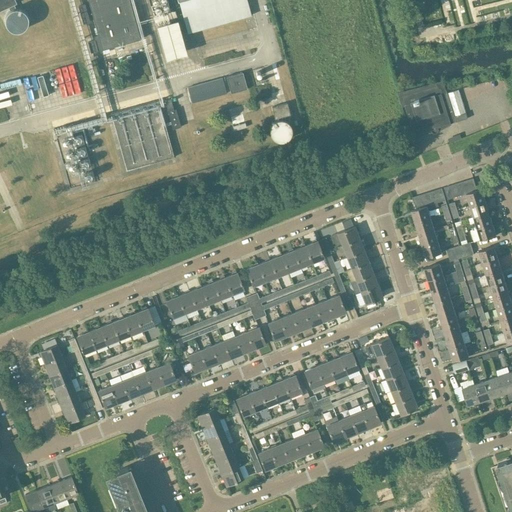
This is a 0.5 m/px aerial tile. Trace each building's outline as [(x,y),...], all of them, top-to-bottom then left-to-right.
[(13,0),(0,0),(0,11),(16,4),(13,0)] [(88,42),(91,52),(140,38),(129,0),(88,0),(98,36),(94,37),(95,40),(88,42)] [(159,22),(167,57),(186,52),(173,0),(152,0),(158,22),(159,22)] [(177,0),(178,2),(179,2),(187,33),(191,44),(196,42),(193,31),(251,15),(246,0),(177,0)] [(78,6),(83,24),(89,22),(85,4),(78,6)] [(7,32),(11,34),(15,35),(19,34),(22,32),(24,29),(26,25),(26,22),(25,18),(23,15),(20,13),(16,11),(13,11),(9,13),(6,15),(4,18),(3,22),(3,26),(5,30),(7,32)] [(247,88),(242,72),(226,76),(231,93),(247,88)] [(227,93),(222,77),(188,87),(192,103),(227,93)] [(401,92),(399,93),(400,97),(403,96),(406,106),(416,137),(432,131),(433,132),(434,133),(436,133),(437,132),(438,131),(439,130),(439,128),(450,124),(441,95),(446,93),(445,89),(443,82),(436,84),(437,85),(405,95),(403,93),(403,92),(402,92),(401,92)] [(171,99),(165,101),(172,129),(180,127),(175,109),(174,110),(171,99)] [(290,114),(287,103),(272,107),(275,118),(290,114)] [(159,104),(112,118),(126,170),(174,156),(159,104)] [(291,133),(291,132),(291,131),(291,130),(291,129),(291,127),(290,125),(289,124),(288,123),(288,122),(287,122),(286,121),(285,120),(284,120),(281,119),(280,119),(279,119),(277,120),(276,120),(275,121),(274,122),(273,122),(272,123),(271,124),(271,125),(270,126),(270,127),(269,128),(269,129),(269,130),(269,132),(270,134),(270,135),(271,136),(271,137),(272,138),(273,139),(274,139),(274,140),(276,140),(277,141),(278,141),(280,142),(282,141),(283,141),(284,141),(285,141),(286,140),(287,139),(288,138),(289,137),(290,136),(290,135),(291,134),(291,133)] [(473,178),(467,180),(471,192),(477,190),(473,178)] [(466,194),(471,192),(467,180),(461,182),(465,194),(466,194)] [(465,194),(461,182),(456,184),(459,196),(465,194)] [(459,196),(456,184),(450,186),(454,197),(459,196)] [(444,187),(448,199),(454,197),(450,186),(444,187)] [(442,188),(436,190),(440,202),(446,200),(442,188)] [(471,192),(466,194),(469,205),(486,200),(482,188),(477,190),(471,192)] [(436,190),(430,192),(434,203),(440,202),(436,190)] [(430,192),(424,194),(428,205),(434,203),(430,192)] [(424,194),(419,195),(422,207),(427,206),(428,205),(424,194)] [(417,209),(422,207),(419,195),(413,197),(417,209)] [(486,200),(469,205),(473,217),(489,212),(486,200)] [(427,206),(422,207),(417,209),(412,210),(415,222),(431,217),(427,206)] [(493,223),(489,212),(473,217),(477,228),(493,223)] [(434,229),(431,217),(415,222),(419,234),(434,229)] [(497,235),(493,223),(477,228),(481,240),(497,235)] [(355,226),(338,233),(342,245),(360,238),(355,226)] [(423,245),(438,240),(434,229),(419,234),(423,245)] [(326,237),(320,239),(325,252),(329,250),(330,249),(326,237)] [(364,250),(360,238),(342,245),(347,257),(364,250)] [(426,257),(442,252),(438,240),(423,245),(426,257)] [(324,258),(317,241),(305,245),(312,262),(324,258)] [(464,243),(458,245),(460,251),(472,247),(470,242),(468,242),(464,243)] [(294,250),(300,267),(312,262),(305,245),(294,250)] [(458,245),(446,249),(448,255),(460,251),(458,245)] [(494,246),(479,251),(483,263),(498,258),(494,246)] [(474,253),(472,247),(460,251),(462,257),(474,253)] [(294,250),(282,255),(289,272),(300,267),(294,250)] [(334,262),(329,250),(325,252),(330,264),(334,262)] [(369,262),(364,250),(347,257),(352,269),(369,262)] [(462,257),(460,251),(448,255),(450,261),(462,257)] [(282,255),(270,259),(277,276),(289,272),(282,255)] [(498,258),(483,263),(486,274),(502,269),(498,258)] [(277,276),(270,259),(259,264),(265,281),(277,276)] [(460,261),(454,263),(456,271),(462,269),(460,261)] [(334,262),(330,264),(334,275),(338,274),(334,262)] [(369,262),(352,269),(356,280),(374,273),(369,262)] [(440,263),(425,268),(428,280),(443,275),(440,263)] [(247,269),(253,286),(265,281),(259,264),(247,269)] [(505,281),(502,269),(486,274),(490,286),(505,281)] [(329,270),(317,275),(319,279),(331,274),(329,270)] [(244,289),(237,272),(225,277),(232,294),(244,289)] [(378,285),(374,273),(356,280),(361,292),(378,285)] [(338,274),(334,275),(339,287),(343,285),(338,274)] [(305,280),(307,284),(319,279),(317,275),(305,280)] [(447,287),(443,275),(428,280),(432,291),(447,287)] [(225,277),(214,282),(220,298),(232,294),(225,277)] [(332,277),(320,282),(322,286),(333,281),(332,277)] [(294,284),(295,288),(307,284),(305,280),(294,284)] [(505,281),(490,286),(493,297),(509,292),(505,281)] [(214,282),(202,286),(209,303),(220,298),(214,282)] [(322,286),(320,282),(308,287),(310,291),(322,286)] [(475,282),(469,284),(471,291),(477,290),(475,282)] [(294,284),(282,289),(284,293),(295,288),(294,284)] [(467,284),(461,286),(464,294),(469,292),(467,284)] [(343,285),(339,287),(344,299),(348,297),(343,285)] [(366,304),(383,297),(378,285),(361,292),(366,304)] [(202,286),(190,291),(197,308),(209,303),(202,286)] [(297,291),(298,295),(310,291),(308,287),(297,291)] [(451,298),(447,287),(432,291),(436,303),(451,298)] [(271,294),(272,298),(284,293),(282,289),(271,294)] [(190,291),(178,296),(185,312),(197,308),(190,291)] [(297,291),(285,296),(287,300),(298,295),(297,291)] [(261,302),(259,298),(257,292),(251,295),(255,306),(261,304),(261,302)] [(511,303),(511,302),(509,292),(493,297),(497,309),(511,303)] [(272,298),(271,294),(259,298),(261,302),(272,298)] [(248,303),(249,307),(250,308),(255,306),(251,295),(246,297),(248,303)] [(339,295),(327,300),(334,317),(346,312),(339,295)] [(166,301),(173,317),(185,312),(178,296),(166,301)] [(273,301),(275,305),(287,300),(285,296),(273,301)] [(348,297),(344,299),(348,310),(354,308),(349,297),(349,296),(348,297)] [(451,298),(436,303),(439,314),(454,309),(451,298)] [(327,300),(315,304),(322,321),(334,317),(327,300)] [(273,301),(262,305),(264,309),(275,305),(273,301)] [(248,303),(237,307),(239,311),(249,307),(248,303)] [(511,303),(497,309),(500,320),(511,316),(511,303)] [(264,309),(262,305),(261,304),(255,306),(260,317),(266,314),(264,309)] [(315,304),(304,309),(311,326),(322,321),(315,304)] [(252,313),(252,314),(255,319),(260,317),(255,306),(250,308),(251,310),(252,313)] [(227,316),(239,311),(237,307),(225,311),(227,316)] [(474,307),(468,309),(471,317),(476,315),(474,307)] [(155,325),(148,308),(136,313),(142,330),(155,325)] [(304,309),(292,314),(299,331),(311,326),(304,309)] [(454,309),(439,314),(443,326),(458,321),(454,309)] [(252,314),(252,313),(251,310),(240,314),(242,318),(252,314)] [(227,316),(225,311),(214,316),(215,320),(227,316)] [(142,330),(136,313),(124,317),(131,334),(142,330)] [(230,323),(242,318),(240,314),(228,318),(230,323)] [(280,318),(287,335),(299,331),(292,314),(280,318)] [(479,322),(476,315),(471,317),(473,324),(479,322)] [(215,320),(214,316),(202,321),(204,325),(215,320)] [(511,316),(500,320),(504,331),(511,328),(511,316)] [(131,334),(124,317),(112,322),(119,339),(131,334)] [(228,318),(216,323),(218,327),(230,323),(228,318)] [(268,323),(275,340),(287,335),(280,318),(268,323)] [(204,325),(202,321),(190,325),(192,329),(204,325)] [(458,321),(443,326),(446,337),(461,332),(458,321)] [(112,322),(101,327),(107,344),(119,339),(112,322)] [(216,323),(205,328),(206,332),(218,327),(216,323)] [(178,330),(180,334),(192,329),(190,325),(178,330)] [(101,327),(89,331),(96,348),(107,344),(101,327)] [(266,344),(259,327),(247,331),(254,348),(266,344)] [(205,328),(193,332),(195,337),(206,332),(205,328)] [(77,336),(84,353),(96,348),(89,331),(77,336)] [(254,348),(247,331),(235,336),(242,353),(254,348)] [(181,337),(183,342),(195,337),(193,332),(181,337)] [(461,332),(446,337),(450,348),(465,344),(461,332)] [(223,341),(230,358),(242,353),(235,336),(223,341)] [(74,337),(68,340),(73,352),(75,352),(74,351),(79,349),(74,337)] [(370,358),(376,356),(394,349),(389,337),(365,346),(370,358)] [(159,338),(148,342),(149,347),(161,342),(159,338)] [(230,358),(223,341),(212,345),(219,362),(230,358)] [(149,347),(148,342),(136,347),(138,351),(149,347)] [(57,344),(40,351),(45,363),(62,356),(57,344)] [(454,360),(469,355),(465,344),(450,348),(454,360)] [(212,345),(200,350),(207,367),(219,362),(212,345)] [(138,351),(136,347),(124,352),(126,356),(138,351)] [(360,362),(360,363),(364,361),(363,361),(365,360),(360,348),(354,350),(359,363),(360,362)] [(79,363),(83,361),(79,349),(74,351),(75,352),(79,363)] [(398,360),(394,349),(376,356),(381,367),(398,360)] [(152,354),(150,350),(138,354),(140,359),(152,354)] [(195,372),(207,367),(200,350),(188,355),(195,372)] [(352,351),(340,356),(347,373),(359,369),(352,351)] [(126,356),(124,352),(112,356),(114,361),(126,356)] [(129,363),(140,359),(138,354),(127,359),(129,363)] [(45,363),(50,374),(66,368),(62,356),(45,363)] [(101,361),(102,365),(114,361),(112,356),(101,361)] [(328,361),(335,378),(347,373),(340,356),(328,361)] [(474,357),(466,360),(468,364),(469,368),(479,365),(476,357),(474,358),(474,357)] [(127,359),(115,363),(117,368),(129,363),(127,359)] [(176,360),(157,367),(164,384),(176,379),(174,374),(181,371),(176,360)] [(398,360),(381,367),(386,379),(403,372),(398,360)] [(455,373),(469,368),(468,364),(466,360),(453,364),(455,373)] [(83,361),(79,363),(84,375),(88,373),(83,361)] [(88,366),(90,370),(102,365),(101,361),(88,366)] [(328,361),(316,366),(323,383),(335,378),(328,361)] [(360,362),(359,363),(364,374),(368,373),(364,361),(360,363),(360,362)] [(117,368),(115,363),(103,368),(105,373),(117,368)] [(304,371),(311,388),(323,383),(316,366),(304,371)] [(157,367),(145,372),(152,389),(164,384),(157,367)] [(66,368),(50,374),(54,386),(71,380),(66,368)] [(91,373),(93,378),(105,373),(103,368),(91,373)] [(152,389),(145,372),(134,377),(141,393),(152,389)] [(408,383),(403,372),(386,379),(391,391),(408,383)] [(511,390),(511,380),(509,372),(498,376),(504,394),(511,390)] [(88,373),(84,375),(88,386),(93,384),(88,373)] [(364,374),(369,386),(373,384),(368,373),(364,374)] [(302,392),(295,375),(283,379),(290,397),(302,392)] [(504,394),(498,376),(486,380),(492,398),(504,394)] [(141,393),(134,377),(122,381),(129,398),(141,393)] [(283,379),(271,384),(278,401),(290,397),(283,379)] [(71,380),(54,386),(59,398),(76,391),(71,380)] [(473,380),(462,383),(463,388),(462,388),(456,391),(459,400),(466,398),(468,406),(480,401),(474,384),(473,380)] [(492,398),(486,380),(474,384),(480,401),(492,398)] [(122,381),(110,386),(117,403),(129,398),(122,381)] [(365,385),(364,381),(352,386),(353,390),(365,385)] [(408,383),(391,391),(396,403),(413,396),(408,383)] [(93,384),(88,386),(93,398),(97,396),(93,384)] [(278,401),(271,384),(260,389),(267,406),(278,401)] [(373,384),(369,386),(374,398),(378,396),(373,384)] [(105,408),(117,403),(110,386),(98,391),(105,408)] [(340,391),(342,395),(353,390),(352,386),(340,391)] [(368,392),(366,388),(355,393),(356,397),(368,392)] [(267,406),(260,389),(248,393),(255,411),(267,406)] [(76,391),(59,398),(63,410),(80,403),(76,391)] [(328,396),(330,400),(342,395),(340,391),(328,396)] [(236,398),(243,416),(255,411),(248,393),(236,398)] [(356,397),(355,393),(343,398),(344,402),(356,397)] [(314,395),(310,397),(314,408),(330,401),(330,400),(328,396),(317,400),(315,395),(314,395)] [(96,410),(102,408),(97,396),(93,398),(91,399),(96,410)] [(378,396),(374,398),(378,410),(383,408),(382,407),(378,396)] [(400,414),(418,407),(413,396),(396,403),(400,414)] [(306,405),(295,409),(297,413),(308,409),(308,411),(314,408),(310,397),(304,399),(306,405)] [(344,402),(343,398),(331,403),(333,407),(344,402)] [(232,414),(234,413),(238,412),(234,400),(228,402),(232,414)] [(68,422),(85,415),(83,409),(88,407),(86,401),(80,403),(63,410),(68,422)] [(330,401),(314,408),(318,419),(323,417),(324,417),(322,411),(333,407),(331,403),(331,402),(330,401)] [(360,405),(359,406),(361,411),(362,411),(369,427),(380,423),(373,406),(367,408),(365,403),(360,405)] [(383,408),(378,410),(383,421),(389,418),(384,407),(382,407),(383,408)] [(215,408),(197,415),(202,426),(219,419),(215,408)] [(298,416),(299,420),(311,416),(313,421),(318,419),(314,408),(308,411),(309,412),(298,416)] [(297,413),(295,409),(283,414),(285,418),(297,413)] [(361,411),(350,415),(357,432),(369,427),(362,411),(361,411)] [(238,412),(234,413),(239,425),(243,424),(238,412)] [(285,418),(283,414),(272,419),(273,423),(285,418)] [(350,415),(338,420),(345,437),(357,432),(350,415)] [(298,416),(287,421),(288,425),(299,420),(298,416)] [(224,431),(219,419),(202,426),(207,438),(224,431)] [(272,419),(260,423),(262,427),(273,423),(272,419)] [(326,425),(333,442),(345,437),(338,420),(326,425)] [(287,421),(275,425),(277,430),(288,425),(287,421)] [(248,428),(250,432),(262,427),(260,423),(248,428)] [(248,435),(243,424),(239,425),(244,437),(248,435)] [(277,430),(275,425),(263,430),(265,435),(277,430)] [(317,429),(305,434),(312,451),(324,446),(317,429)] [(224,431),(207,438),(212,450),(229,443),(233,441),(228,430),(224,431)] [(251,435),(253,439),(265,435),(263,430),(251,435)] [(312,451),(305,434),(294,438),(300,455),(312,451)] [(248,435),(244,437),(248,448),(253,447),(248,435)] [(294,438),(282,443),(289,460),(300,455),(294,438)] [(229,443),(212,450),(216,461),(234,454),(229,443)] [(282,443),(270,448),(277,465),(289,460),(282,443)] [(253,447),(248,448),(253,460),(257,458),(253,447)] [(258,453),(265,470),(277,465),(270,448),(258,453)] [(238,466),(234,454),(216,461),(221,473),(238,466)] [(256,473),(262,470),(257,458),(253,460),(252,461),(256,473)] [(511,511),(511,459),(491,467),(505,511),(511,511)] [(226,485),(243,478),(238,466),(221,473),(226,485)] [(145,511),(128,467),(114,472),(105,476),(119,511),(145,511)] [(78,493),(72,476),(60,481),(66,497),(78,493)] [(60,481),(48,485),(55,502),(66,497),(60,481)] [(48,485),(37,490),(43,506),(55,502),(48,485)] [(421,490),(424,500),(382,511),(442,511),(435,486),(421,490)] [(25,494),(32,511),(43,506),(37,490),(25,494)] [(323,504),(321,498),(311,502),(313,508),(323,504)]
